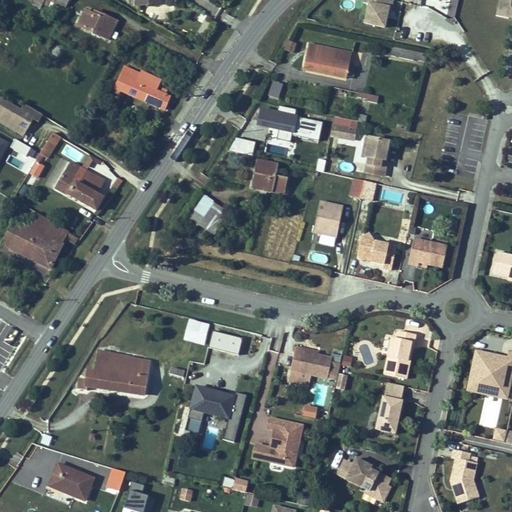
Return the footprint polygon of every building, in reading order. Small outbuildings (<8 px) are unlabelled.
[(45,0),(54,4),(65,9),(69,0),(45,0)] [(375,11),(377,4),(360,0),(354,0),(353,7),(359,8),(355,27),(375,32),(377,22),(379,12),(375,11)] [(511,0),(498,0),(495,17),(508,20),(510,13),(511,13),(511,0)] [(52,7),(63,13),(65,9),(54,4),(52,7)] [(100,17),(87,10),(79,25),(110,40),(119,23),(102,14),(100,17)] [(293,54),(297,44),(287,40),(283,50),(293,54)] [(428,68),(430,61),(396,53),(394,62),(416,67),(417,65),(428,68)] [(347,88),(348,85),(353,86),(356,73),(351,72),(353,61),(308,54),(303,80),(347,88)] [(139,74),(124,69),(121,78),(136,84),(139,74)] [(140,73),(139,74),(136,84),(121,78),(115,96),(119,98),(122,93),(166,108),(171,96),(158,91),(161,79),(140,73)] [(271,80),(266,96),(277,99),(282,84),(271,80)] [(357,98),(376,103),(378,97),(359,91),(357,98)] [(0,98),(0,121),(23,136),(33,119),(38,122),(42,115),(25,105),(21,111),(0,98)] [(379,112),(380,105),(360,101),(358,106),(370,108),(370,110),(379,112)] [(321,127),(294,122),(295,118),(279,114),(278,119),(260,115),(256,133),(292,139),(292,138),(318,143),(321,127)] [(354,141),(358,121),(334,116),(330,137),(354,141)] [(360,130),(368,131),(370,125),(362,123),(360,130)] [(15,140),(9,149),(34,163),(38,156),(47,161),(60,137),(52,132),(39,154),(15,140)] [(251,156),(255,143),(233,136),(229,150),(251,156)] [(375,147),(356,143),(354,155),(357,156),(356,163),(359,163),(357,171),(374,174),(377,154),(374,154),(375,147)] [(66,144),(61,152),(79,162),(84,154),(66,144)] [(0,167),(9,152),(0,147),(0,167)] [(29,171),(34,160),(15,151),(9,162),(29,171)] [(100,180),(69,162),(54,187),(92,210),(100,197),(93,192),(100,180)] [(339,171),(352,170),(352,162),(338,163),(339,171)] [(45,166),(41,163),(33,176),(38,178),(45,166)] [(251,170),(244,198),(265,203),(272,175),(251,170)] [(357,171),(355,178),(372,182),(374,174),(357,171)] [(356,186),(353,201),(360,202),(363,188),(356,186)] [(400,203),(401,192),(376,189),(375,200),(400,203)] [(336,208),(313,202),(306,233),(329,238),(336,208)] [(197,204),(188,218),(196,224),(205,210),(197,204)] [(75,235),(33,211),(23,230),(13,249),(45,267),(65,239),(70,242),(75,235)] [(13,249),(23,230),(13,224),(2,242),(13,249)] [(361,235),(353,240),(349,256),(353,262),(355,260),(358,261),(359,258),(363,259),(362,262),(362,263),(375,266),(374,270),(382,272),(387,254),(379,253),(380,247),(366,243),(361,235)] [(438,248),(405,241),(399,265),(408,267),(409,264),(418,267),(433,270),(438,248)] [(511,261),(490,256),(485,276),(501,280),(511,282),(511,261)] [(190,321),(185,339),(204,345),(209,327),(190,321)] [(212,331),(208,347),(238,354),(242,338),(212,331)] [(385,340),(376,376),(398,381),(403,359),(399,358),(403,345),(406,346),(408,337),(390,333),(389,341),(385,340)] [(295,349),(285,347),(280,370),(317,379),(318,375),(327,377),(328,372),(330,364),(321,362),(322,358),(307,355),(294,352),(295,349)] [(88,370),(86,378),(79,377),(76,389),(84,390),(85,386),(143,395),(150,363),(100,351),(94,370),(88,370)] [(273,375),(277,353),(270,351),(265,373),(273,375)] [(212,353),(209,366),(215,367),(218,354),(212,353)] [(470,372),(466,393),(478,395),(488,389),(500,392),(504,377),(492,374),(489,373),(491,368),(493,368),(495,361),(493,358),(468,353),(464,371),(470,372)] [(511,372),(511,356),(501,354),(498,367),(499,370),(511,372)] [(342,355),(341,365),(351,366),(352,356),(342,355)] [(172,367),(171,374),(184,377),(186,370),(172,367)] [(470,372),(464,371),(459,391),(466,393),(470,372)] [(335,374),(328,372),(327,377),(325,385),(332,386),(335,374)] [(339,374),(336,388),(344,390),(347,376),(339,374)] [(235,441),(245,397),(194,385),(183,430),(198,434),(203,414),(228,419),(223,439),(235,441)] [(395,388),(380,385),(376,399),(391,403),(395,388)] [(478,395),(498,400),(500,392),(488,389),(478,395)] [(376,399),(374,399),(366,431),(386,436),(393,403),(391,403),(376,399)] [(302,416),(315,419),(317,407),(304,404),(302,416)] [(187,410),(180,409),(175,433),(183,434),(187,410)] [(290,424),(257,417),(255,427),(261,428),(264,429),(260,445),(260,447),(257,446),(242,443),(239,456),(280,465),(282,456),(280,452),(283,441),(286,439),(290,424)] [(495,446),(498,436),(493,435),(486,439),(485,444),(495,446)] [(40,439),(38,445),(45,447),(47,440),(40,439)] [(461,457),(445,453),(443,462),(446,462),(441,485),(448,511),(451,511),(469,507),(463,484),(467,467),(459,465),(461,457)] [(364,468),(348,459),(337,480),(357,491),(372,499),(377,489),(381,482),(370,476),(362,471),(364,468)] [(95,479),(58,468),(50,490),(61,494),(63,489),(84,496),(88,488),(91,489),(95,479)] [(119,492),(125,472),(111,468),(105,488),(119,492)] [(223,477),(221,486),(231,488),(233,479),(223,477)] [(245,493),(248,481),(235,477),(232,490),(245,493)] [(129,483),(122,511),(125,511),(149,511),(153,499),(139,496),(142,486),(129,483)] [(86,502),(91,489),(88,488),(84,496),(63,489),(61,494),(86,502)] [(179,499),(190,502),(193,491),(182,488),(179,499)] [(381,491),(377,489),(372,499),(357,491),(355,494),(373,505),(381,491)] [(245,505),(256,508),(258,499),(247,497),(245,505)]
